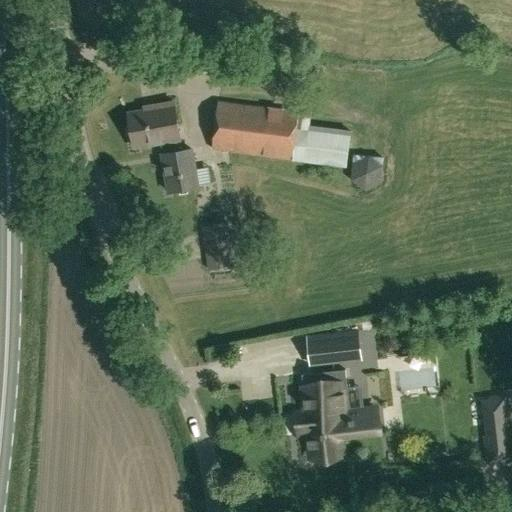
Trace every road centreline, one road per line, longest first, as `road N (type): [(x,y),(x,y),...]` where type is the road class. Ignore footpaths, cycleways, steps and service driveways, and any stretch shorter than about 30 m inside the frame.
road 1 (unclassified): [(218,511),(200,430),(91,198),(68,107),(58,0)]
road 2 (secondary): [(0,428),(8,276),(2,0)]
